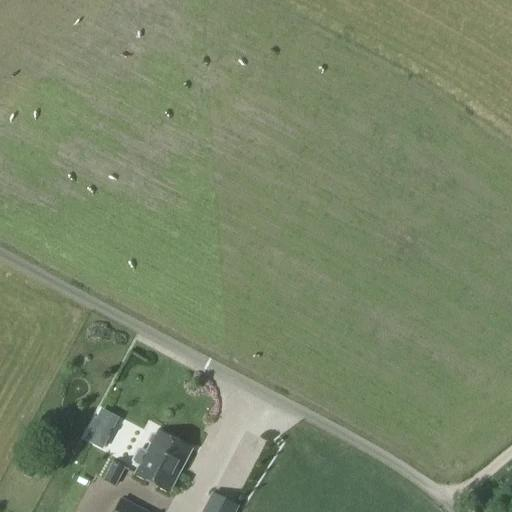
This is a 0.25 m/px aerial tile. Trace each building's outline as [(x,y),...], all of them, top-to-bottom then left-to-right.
[(139,451),(133,462),(135,465),(140,468),(136,476),(169,494),(192,451),(158,433),(148,453),(143,450),(139,451)] [(78,469),(94,470),(95,457),(80,456),(78,469)] [(113,464),(104,481),(116,487),(125,470),(113,464)] [(0,502),(8,508),(19,490),(12,485),(0,502)] [(213,495),(204,511),(236,511),(239,509),(213,495)] [(146,511),(123,499),(115,511),(146,511)]
